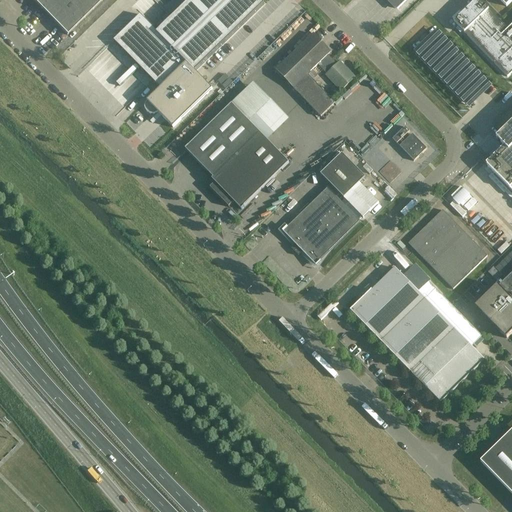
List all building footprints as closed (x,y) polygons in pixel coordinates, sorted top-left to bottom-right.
[(102,0),(32,0),(66,35),(102,0)] [(140,15),(114,41),(114,42),(153,81),(160,89),(147,102),(146,103),(145,104),(145,106),(145,108),(145,109),(146,111),(147,112),(148,113),(150,114),(151,114),(153,115),(155,114),(156,114),(157,113),(173,128),(212,90),(195,72),(264,5),(259,0),(190,0),(175,15),(157,33),(140,15)] [(388,0),(397,9),(406,0),(388,0)] [(479,48),(494,63),(507,77),(511,71),(511,27),(510,25),(506,28),(479,0),(476,0),(462,14),(459,11),(452,18),(455,21),(454,22),(479,48)] [(341,92),(355,78),(340,62),(337,65),(328,55),(331,53),(313,34),(275,70),(321,118),(335,104),(307,75),(318,65),(327,74),(325,76),(341,92)] [(241,210),(289,162),(263,136),(231,104),(185,150),(212,177),(212,180),(215,184),(210,188),(229,207),(233,203),(241,210)] [(504,146),(496,154),(486,164),(488,166),(511,190),(511,122),(496,138),(504,146)] [(397,144),(409,132),(405,127),(393,140),(397,144)] [(427,149),(413,134),(400,147),(414,161),(427,149)] [(288,227),(287,227),(282,231),(295,245),(291,249),(298,256),(302,252),(316,266),(321,262),(320,261),(360,222),(358,221),(362,217),(363,218),(379,203),(359,184),(365,178),(342,154),(321,175),(328,183),(324,187),(327,189),(288,227)] [(437,217),(410,243),(414,248),(413,249),(436,272),(440,276),(453,290),(470,272),(487,256),(442,211),(440,213),(436,217),(437,217)] [(511,252),(496,269),(506,279),(511,273),(511,252)] [(431,306),(394,268),(351,311),(440,403),(484,360),(470,345),(481,334),(442,294),(431,306)] [(511,274),(499,287),(498,286),(475,308),(506,339),(511,333),(511,274)] [(511,431),(480,462),(511,494),(511,431)]
